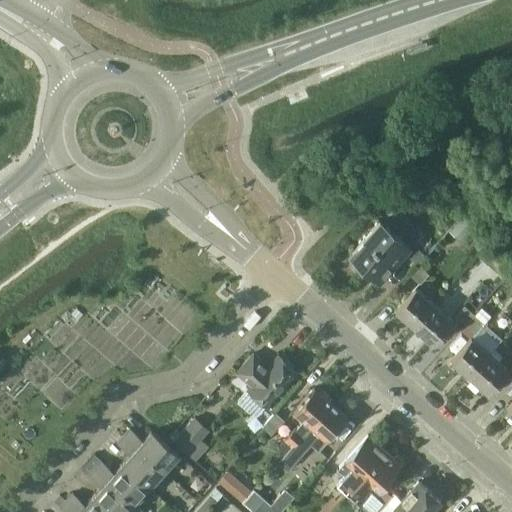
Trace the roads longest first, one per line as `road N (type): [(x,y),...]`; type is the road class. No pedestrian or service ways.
road 1 (residential): [(15,511),(120,397),(182,377),(272,278)]
road 2 (tertiary): [(511,487),(272,278)]
road 3 (secondary): [(285,53),(438,0)]
road 4 (secondary): [(177,130),(189,113),(285,53)]
road 5 (secondary): [(285,53),(157,84)]
